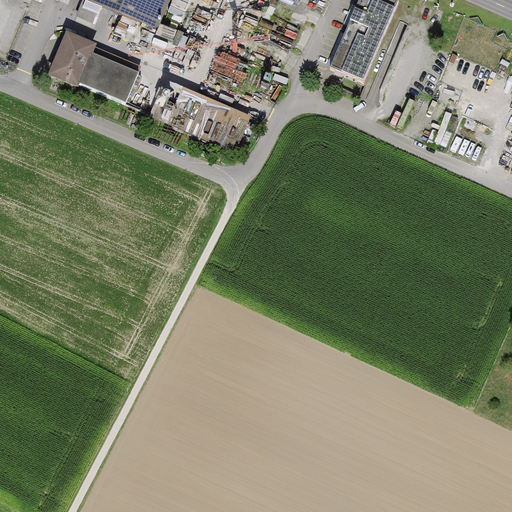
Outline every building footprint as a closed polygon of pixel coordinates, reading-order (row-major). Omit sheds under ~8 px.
[(104,7),(158,31),(170,0),(82,0),(76,15),(97,24),(104,7)] [(329,69),(363,83),(398,0),(397,0),(357,0),(348,23),(329,69)] [(154,52),(197,59),(200,41),(184,39),(186,29),(163,24),(162,31),(158,30),(154,52)] [(79,86),(125,104),(137,74),(92,55),(96,44),(68,32),(49,77),(78,89),(79,86)] [(251,61),(217,56),(215,75),(248,80),(251,61)] [(253,121),(165,83),(149,120),(237,158),(253,121)] [(358,95),(341,87),(339,90),(356,98),(358,95)]
